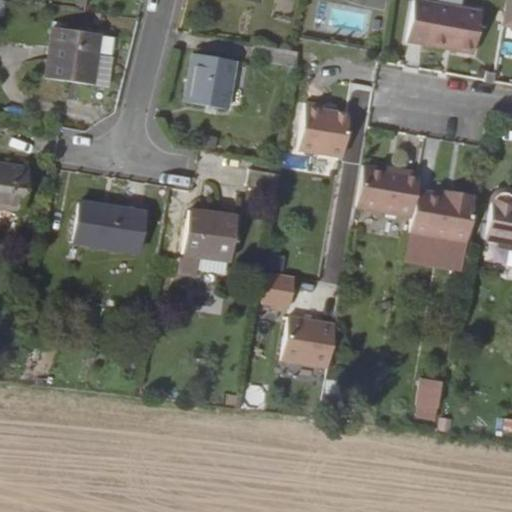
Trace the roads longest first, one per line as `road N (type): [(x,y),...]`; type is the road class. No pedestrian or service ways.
road 1 (residential): [(166,0),(126,161)]
road 2 (unknown): [(126,161),(0,137)]
